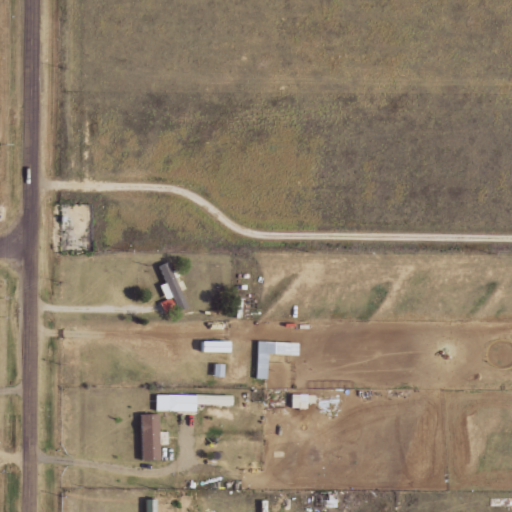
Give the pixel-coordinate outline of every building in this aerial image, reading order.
[(167,262),(159,266),(167,283),(160,287),(167,300),(160,303),(165,313),(176,307),(179,312),(189,307),(167,262)] [(257,378),(267,379),(268,354),(299,355),(299,343),(258,341),(257,378)] [(197,411),(197,405),(221,405),(221,395),(156,394),(156,411),(197,411)] [(315,407),(315,395),(293,394),(292,406),(315,407)] [(161,460),(159,414),(142,415),(143,460),(161,460)] [(145,511),(156,511),(157,499),(145,499),(145,511)]
